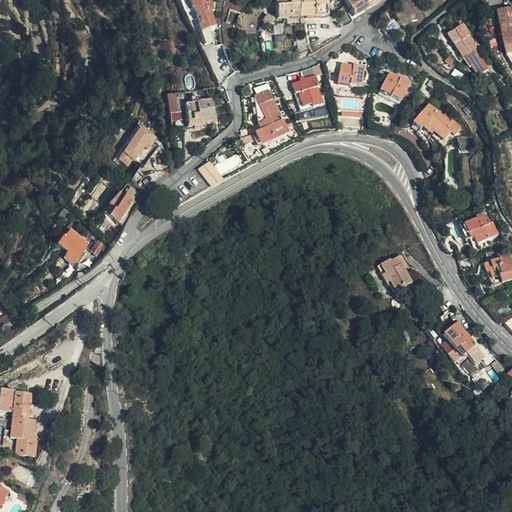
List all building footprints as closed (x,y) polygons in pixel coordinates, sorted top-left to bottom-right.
[(297,0),(286,0),(287,5),(288,19),(300,17),(297,0)] [(297,0),(300,17),(311,16),(309,2),(308,0),(297,0)] [(356,0),(365,9),(375,1),(374,0),(356,0)] [(198,1),(193,2),(194,6),(189,9),(199,30),(205,28),(213,25),(207,12),(212,9),(208,1),(200,3),(198,1)] [(311,16),(325,14),(323,1),(309,2),(311,16)] [(273,6),(275,20),(288,19),(287,5),(273,6)] [(238,29),(237,20),(240,9),(230,7),(228,17),(228,28),(238,29)] [(511,9),(495,14),(505,57),(511,55),(511,9)] [(261,25),(262,25),(269,27),(272,23),(264,18),(261,25)] [(393,19),(381,31),(389,40),(402,29),(393,19)] [(483,60),(461,27),(447,36),(468,70),(471,68),(477,78),(487,72),(481,62),(483,60)] [(212,42),(205,28),(199,30),(196,32),(204,46),(212,42)] [(295,34),(297,49),(307,48),(306,33),(295,34)] [(444,62),(450,69),(454,66),(447,59),(444,62)] [(394,84),(396,69),(392,67),(377,65),(377,67),(364,65),(362,84),(374,86),(374,88),(385,89),(385,83),(394,84)] [(347,69),(340,70),(334,73),(328,76),(329,81),(319,82),(320,87),(317,88),(318,97),(321,97),(323,110),(333,109),(333,111),(343,109),(340,93),(342,92),(341,81),(348,81),(347,69)] [(401,94),(411,103),(414,100),(422,106),(435,87),(426,81),(425,83),(415,75),(401,94)] [(492,97),(498,93),(494,84),(487,88),(492,97)] [(175,104),(177,115),(192,109),(196,119),(221,106),(212,89),(206,93),(204,89),(196,92),(198,98),(192,100),(187,90),(174,96),(175,104)] [(307,135),(296,93),(276,99),(279,118),(285,131),(278,133),(281,142),(307,135)] [(414,100),(411,103),(419,109),(422,106),(414,100)] [(221,106),(196,119),(198,123),(223,110),(221,106)] [(469,118),(455,107),(439,124),(447,132),(453,126),(469,141),(476,133),(479,137),(486,129),(471,116),(469,118)] [(150,131),(132,166),(142,171),(145,164),(148,165),(162,137),(150,131)] [(278,143),(275,137),(265,141),(268,148),(278,143)] [(234,157),(220,162),(224,171),(237,165),(234,157)] [(223,180),(210,162),(199,171),(212,188),(223,180)] [(108,211),(123,189),(119,186),(104,208),(108,211)] [(138,199),(123,189),(108,211),(124,222),(135,202),(138,199)] [(507,224),(504,217),(482,225),(486,236),(485,237),(488,246),(511,236),(511,227),(510,223),(507,224)] [(78,260),(92,244),(71,229),(66,235),(62,233),(55,242),(78,260)] [(107,244),(102,239),(94,249),(100,254),(107,244)] [(472,250),(475,259),(486,256),(484,247),(472,250)] [(378,268),(384,277),(386,275),(396,291),(405,285),(406,286),(412,282),(405,270),(402,265),(406,263),(402,256),(392,262),(392,260),(378,268)] [(486,256),(475,259),(477,269),(489,266),(486,256)] [(386,275),(384,277),(393,293),(396,291),(386,275)] [(480,360),(484,356),(492,348),(474,329),(461,341),(480,360)] [(438,341),(446,354),(453,350),(444,337),(438,341)] [(492,348),(484,356),(486,358),(494,350),(492,348)] [(494,350),(486,358),(489,361),(495,367),(503,359),(494,350)] [(495,367),(489,361),(482,367),(492,376),(498,370),(495,367)] [(27,421),(30,397),(13,395),(13,393),(1,392),(0,396),(0,411),(13,413),(10,438),(33,440),(35,422),(27,421)]
